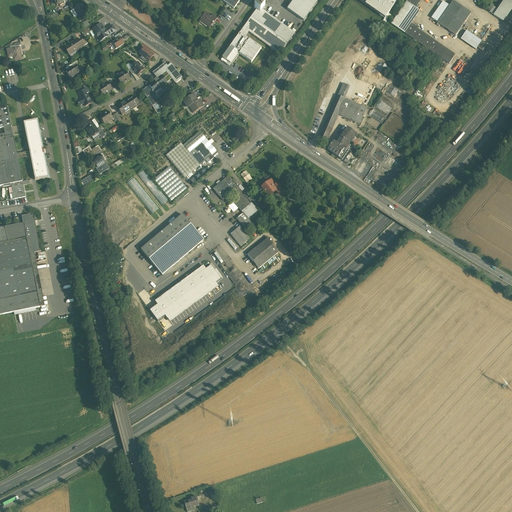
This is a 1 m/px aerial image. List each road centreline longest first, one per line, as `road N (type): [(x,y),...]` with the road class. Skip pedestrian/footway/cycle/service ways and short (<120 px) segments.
road 1 (motorway): [(511,86),(419,192),(292,308),(181,390),(0,494)]
road 2 (motorway): [(0,507),(186,400),(301,315),(428,199),(511,104)]
road 3 (unclassified): [(149,511),(98,326),(74,199)]
road 4 (secondary): [(285,133),(511,282)]
road 5 (track): [(420,511),(294,346)]
road 6 (residential): [(62,126),(143,79),(167,49)]
road 7 (unclassified): [(62,126),(34,1)]
